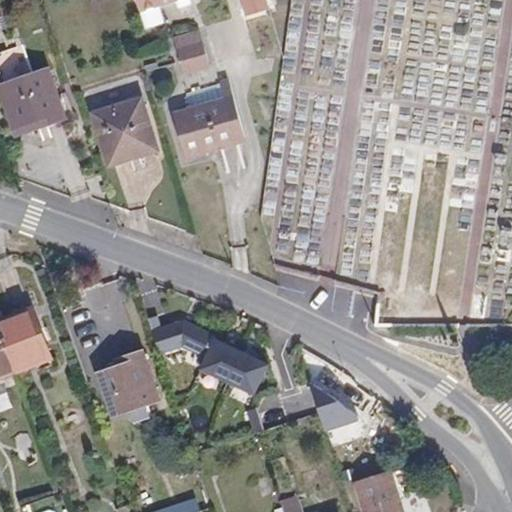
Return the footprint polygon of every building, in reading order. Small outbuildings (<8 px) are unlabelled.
[(180,0),(138,0),(142,12),(180,0)] [(267,0),(243,0),(248,17),(270,10),(267,0)] [(282,6),(279,30),(289,32),(292,8),(282,6)] [(273,21),(270,10),(248,17),(252,28),(273,21)] [(201,30),(176,38),(179,48),(204,41),(201,30)] [(179,48),(187,76),(212,68),(204,41),(179,48)] [(25,49),(0,57),(0,85),(1,87),(35,76),(25,49)] [(66,120),(49,71),(35,76),(1,87),(18,136),(66,120)] [(221,81),(226,100),(177,114),(190,159),(238,144),(236,135),(245,132),(230,79),(221,81)] [(143,98),(95,114),(111,165),(114,165),(120,171),(127,169),(129,160),(160,151),(143,98)] [(393,327),(395,306),(378,304),(376,327),(393,327)] [(53,359),(34,308),(0,321),(0,326),(9,352),(17,373),(53,359)] [(257,396),(271,365),(215,340),(218,331),(185,317),(151,329),(162,356),(186,347),(203,355),(197,370),(257,396)] [(0,326),(0,379),(17,373),(9,352),(0,326)] [(114,416),(161,400),(145,351),(128,357),(131,364),(118,368),(100,374),(114,416)] [(128,357),(116,362),(118,368),(131,364),(128,357)] [(406,469),(359,484),(367,511),(406,511),(398,487),(411,484),(406,469)] [(301,511),(297,496),(280,501),(282,508),(283,511),(301,511)]
